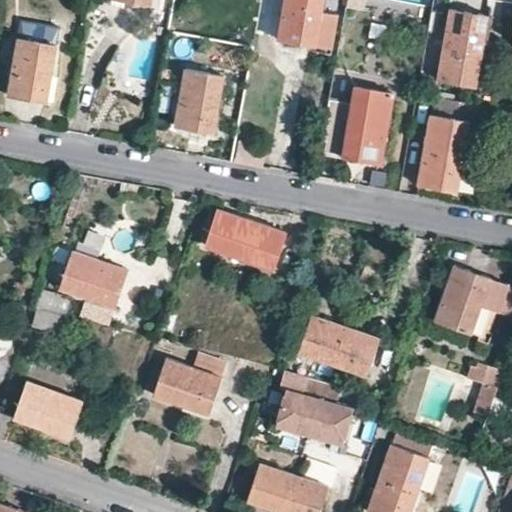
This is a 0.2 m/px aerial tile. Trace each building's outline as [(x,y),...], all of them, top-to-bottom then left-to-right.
[(323,0),(286,0),(279,39),(315,46),(316,44),(333,47),(339,13),(322,10),(323,0)] [(477,85),(488,16),(450,9),(441,60),(430,58),(427,76),(477,85)] [(47,102),(57,46),(19,39),(8,96),(47,102)] [(214,133),(224,75),(186,68),(175,125),(214,133)] [(353,103),(330,98),(321,150),(343,155),(380,163),(393,93),(356,85),(353,103)] [(484,105),(435,96),(431,114),(470,121),(483,124),(483,121),(484,105)] [(456,191),(470,121),(431,114),(418,183),(456,191)] [(268,144),(237,139),(233,161),(263,166),(268,144)] [(288,231),(218,208),(206,244),(275,268),(288,231)] [(127,270),(72,250),(60,286),(115,305),(127,270)] [(511,314),(511,285),(453,264),(434,318),(472,332),(481,303),(496,309),(511,314)] [(62,333),(67,297),(41,293),(35,329),(62,333)] [(486,337),(496,309),(481,303),(472,332),(486,337)] [(379,337),(313,314),(300,350),(366,373),(379,337)] [(229,360),(200,351),(194,366),(223,376),(229,360)] [(194,366),(167,357),(156,394),(212,413),(225,377),(223,376),(194,366)] [(499,368),(480,362),(473,381),(484,385),(492,388),(499,368)] [(343,386),(309,377),(304,393),(288,389),(278,425),(346,444),(356,407),(339,402),(343,386)] [(28,379),(16,416),(72,437),(85,399),(28,379)] [(496,390),(492,388),(484,385),(475,411),(488,415),(496,390)] [(0,409),(0,437),(7,440),(16,416),(0,409)] [(388,427),(380,424),(376,436),(384,439),(388,427)] [(433,439),(399,427),(393,443),(427,455),(433,439)] [(393,443),(391,442),(368,509),(376,511),(410,511),(430,456),(427,455),(393,443)] [(320,511),(330,486),(261,462),(249,499),(286,511),(320,511)] [(511,511),(511,472),(497,511),(511,511)]
